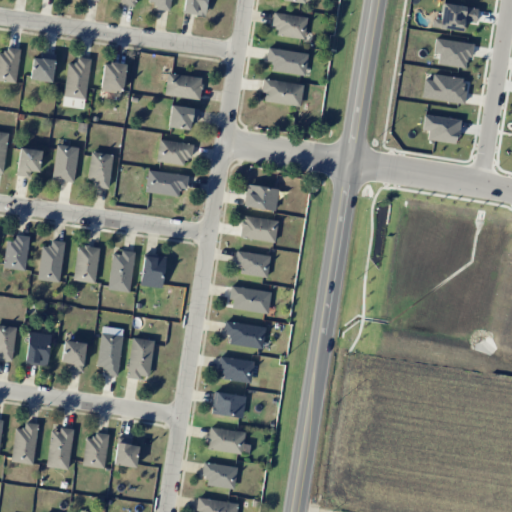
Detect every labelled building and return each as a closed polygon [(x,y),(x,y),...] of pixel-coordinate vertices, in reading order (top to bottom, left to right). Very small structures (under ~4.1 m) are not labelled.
[(169,10),(169,0),(147,0),(148,2),(154,2),(154,9),(169,10)] [(183,0),(183,14),(205,15),(205,0),(183,0)] [(438,19),(432,18),(430,27),(462,32),(464,21),(474,22),(476,9),(441,3),(438,19)] [(275,36),(303,39),(305,16),(272,13),(270,27),(276,27),(275,36)] [(432,53),(438,53),(436,64),(465,67),(466,57),(470,58),(472,43),(434,39),(432,53)] [(19,49),(5,47),(4,53),(0,52),(0,80),(14,83),(19,49)] [(306,53),(266,48),(265,61),(271,61),(270,71),(304,74),(306,53)] [(40,59),(32,57),(28,79),(50,82),(55,54),(41,52),(40,59)] [(66,63),(61,105),(68,106),(69,97),(84,99),(89,59),(75,57),(74,64),(66,63)] [(102,62),(99,89),(122,92),(124,64),(102,62)] [(201,78),(166,72),(163,94),(197,100),(201,78)] [(461,103),(465,79),(432,74),(431,80),(423,79),(421,97),(461,103)] [(259,92),(264,92),(263,101),(299,106),(302,85),(262,78),(259,92)] [(167,127),(188,129),(188,121),(195,122),(197,108),(169,105),(167,127)] [(427,131),(426,140),(456,143),(459,118),(423,115),(421,130),(427,131)] [(190,158),(192,143),(158,140),(155,161),(183,164),(183,157),(190,158)] [(73,181),(76,147),(54,145),(51,179),(73,181)] [(14,175),(28,177),(29,171),(37,172),(41,150),(19,147),(14,175)] [(111,154),(89,152),(86,179),(93,180),(92,187),(108,188),(111,154)] [(144,192),(178,195),(178,188),(185,189),(187,174),(146,170),(144,192)] [(274,211),(277,189),(246,184),(243,206),(274,211)] [(239,238),(274,241),(276,219),(241,216),(239,238)] [(2,268),(24,270),(27,236),(14,235),(13,241),(5,241),(2,268)] [(35,279),(56,283),(64,242),(50,239),(48,247),(41,246),(35,279)] [(72,281),(94,283),(97,247),(75,245),(72,281)] [(107,289),(129,292),(133,252),(120,250),(119,254),(110,253),(107,289)] [(269,256),(235,250),(233,265),(240,266),(238,273),(265,277),(269,256)] [(159,288),(165,257),(143,253),(138,285),(159,288)] [(270,292),(229,285),(227,299),(231,300),(230,308),(266,314),(270,292)] [(222,334),(229,335),(227,344),(260,349),(264,327),(224,321),(222,334)] [(0,359),(10,361),(15,327),(0,325),(0,359)] [(95,367),(103,368),(102,374),(115,376),(123,329),(101,326),(95,367)] [(24,363),(46,365),(49,333),(27,331),(24,363)] [(147,379),(153,341),(131,337),(125,375),(147,379)] [(67,369),(81,371),(84,343),(62,341),(60,362),(68,363),(67,369)] [(221,379),(249,382),(252,360),(218,357),(217,371),(222,371),(221,379)] [(210,413),(240,418),(244,397),(214,391),(210,413)] [(10,462),(32,464),(36,424),(23,422),(22,429),(13,428),(10,462)] [(67,469),(71,429),(58,427),(58,432),(49,431),(45,467),(67,469)] [(243,432),(208,428),(205,449),(240,453),(243,432)] [(103,468),(106,434),(92,433),(92,438),(84,438),(81,466),(103,468)] [(113,465),(135,467),(137,446),(129,445),(130,438),(115,437),(113,465)] [(205,486),(234,488),(235,466),(201,464),(200,477),(206,477),(205,486)] [(234,511),(236,502),(196,498),(194,511),(198,511),(234,511)]
